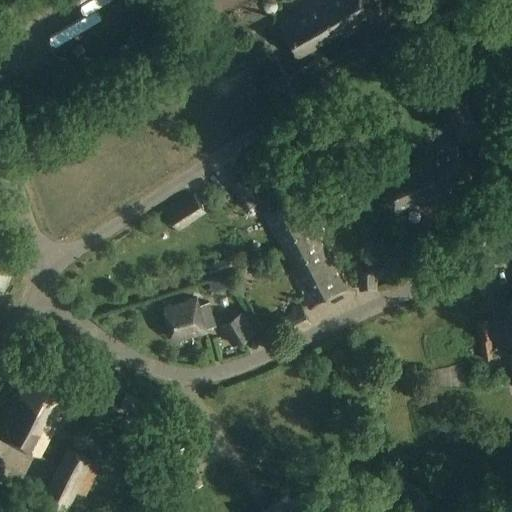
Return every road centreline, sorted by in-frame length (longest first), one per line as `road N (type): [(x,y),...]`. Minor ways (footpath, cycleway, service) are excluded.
road 1 (residential): [(42,276),(60,309),(138,362),(187,378),(284,349),(511,245)]
road 2 (residential): [(429,0),(262,130),(42,276)]
road 3 (unclassified): [(42,276),(0,135)]
